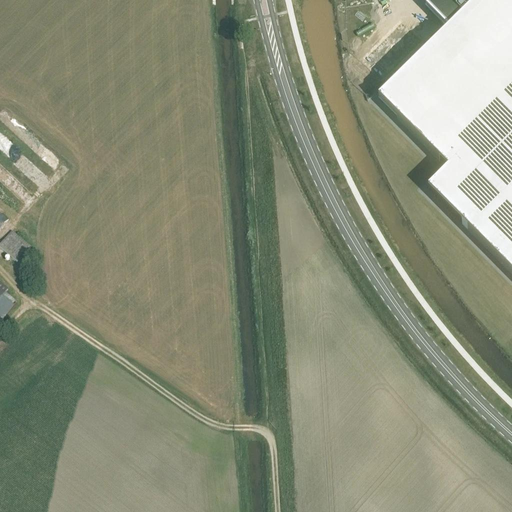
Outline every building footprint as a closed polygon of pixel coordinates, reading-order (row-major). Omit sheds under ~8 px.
[(511,274),(511,0),(480,0),(379,100),(448,171),(428,190),(511,274)] [(11,149),(7,154),(21,167),(25,163),(11,149)] [(0,232),(9,221),(0,214),(0,232)] [(63,246),(71,239),(52,219),(44,227),(63,246)] [(30,248),(11,232),(0,246),(0,250),(17,264),(30,248)] [(9,290),(0,282),(0,323),(1,324),(17,304),(5,295),(9,290)]
